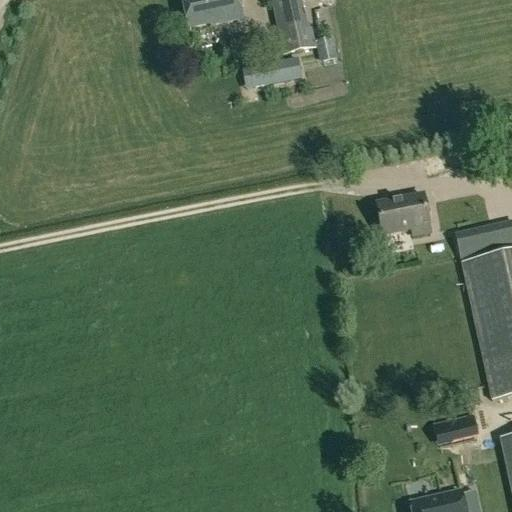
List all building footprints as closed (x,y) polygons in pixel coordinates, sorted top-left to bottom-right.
[(242,19),(237,0),(182,0),(188,29),(210,24),(210,26),(242,19)] [(271,0),(283,57),(314,51),(315,51),(313,41),(310,28),(305,30),(298,0),(271,0)] [(315,51),(314,51),(318,66),(335,63),(329,37),(313,41),(315,51)] [(245,90),(300,79),(296,59),(241,70),(245,90)] [(375,205),(381,237),(411,231),(412,237),(430,234),(423,196),(375,205)] [(470,234),(476,258),(497,253),(492,229),(470,234)] [(492,403),(511,398),(511,356),(483,363),(492,403)] [(471,440),(468,425),(449,428),(452,444),(471,440)] [(511,439),(500,442),(511,494),(511,439)] [(456,461),(418,469),(421,482),(458,474),(456,461)] [(464,511),(461,494),(410,506),(411,511),(464,511)]
